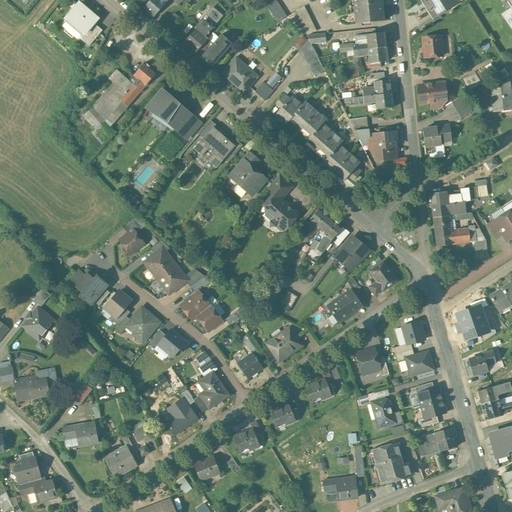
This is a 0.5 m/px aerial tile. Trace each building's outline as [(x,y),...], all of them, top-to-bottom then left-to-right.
[(150,0),(143,8),(144,9),(153,16),(153,17),(154,17),(168,0),(150,0)] [(287,16),(275,0),(263,0),(278,22),(287,16)] [(352,0),(355,23),(381,20),(379,4),(380,4),(379,0),(352,0)] [(457,0),(424,0),(428,6),(427,7),(433,18),(459,2),(457,0)] [(89,14),(78,4),(66,19),(84,35),(94,23),(98,19),(90,12),(89,14)] [(316,31),(304,6),(295,11),(307,36),(316,31)] [(223,16),(214,8),(202,22),(211,30),(223,16)] [(211,30),(202,22),(195,30),(205,37),(208,34),(209,33),(209,32),(211,30)] [(94,23),(84,35),(80,39),(89,46),(102,31),(94,23)] [(195,30),(184,43),(196,53),(198,50),(207,39),(205,37),(195,30)] [(385,33),(367,35),(368,44),(369,49),(386,47),(385,33)] [(325,34),(307,36),(308,39),(311,44),(326,42),(325,34)] [(203,55),(201,57),(213,67),(232,45),(220,35),(203,55)] [(441,36),(423,38),(425,58),(443,56),(441,36)] [(207,39),(198,50),(203,55),(213,44),(207,39)] [(308,39),(298,51),(303,55),(314,49),(311,44),(308,39)] [(355,45),(354,40),(345,41),(348,52),(354,51),(353,45),(355,45)] [(345,41),(333,44),(336,55),(347,52),(345,41)] [(386,47),(369,49),(370,54),(371,62),(381,61),(388,60),(386,47)] [(314,49),(303,55),(305,60),(316,55),(314,49)] [(316,55),(305,60),(308,65),(319,60),(316,55)] [(258,77),(237,58),(223,73),(244,92),(258,77)] [(319,60),(308,65),(311,71),(322,65),(319,60)] [(127,83),(122,89),(134,99),(156,74),(154,72),(155,70),(153,68),(151,69),(144,63),(127,83)] [(490,64),(474,72),(480,83),(496,74),(490,64)] [(322,65),(311,71),(314,76),(324,71),(322,65)] [(504,69),(494,76),(497,81),(508,74),(504,69)] [(276,71),(267,82),(273,87),(282,76),(276,71)] [(474,72),(461,80),(467,90),(480,83),(474,72)] [(127,83),(121,78),(116,84),(122,89),(127,83)] [(390,80),(373,82),(374,88),(375,95),(391,94),(390,80)] [(114,82),(97,101),(112,114),(122,102),(127,106),(134,99),(122,89),(116,84),(114,82)] [(274,91),(264,82),(255,92),(265,101),(274,91)] [(445,82),(420,85),(423,105),(429,104),(447,101),(445,82)] [(509,83),(492,85),(493,97),(491,97),(493,112),(511,110),(511,109),(511,103),(509,83)] [(374,88),(362,90),(363,97),(375,95),(374,88)] [(200,124),(161,91),(146,108),(167,121),(187,139),(200,124)] [(284,94),(276,103),(282,108),(289,99),(284,94)] [(391,94),(375,95),(375,103),(376,109),(393,107),(391,94)] [(375,95),(363,97),(363,104),(375,103),(375,95)] [(282,108),(276,114),(278,112),(289,121),(292,117),(306,102),(305,101),(302,105),(292,96),(282,108)] [(462,96),(447,105),(457,121),(472,112),(462,96)] [(363,97),(353,98),(353,105),(363,104),(363,97)] [(447,101),(429,104),(430,110),(440,109),(447,101)] [(306,102),(292,117),(302,126),(316,110),(306,102)] [(316,110),(302,126),(312,135),(326,119),(316,110)] [(115,133),(98,113),(84,124),(102,144),(115,133)] [(366,117),(349,119),(354,131),(368,129),(366,117)] [(312,135),(309,139),(319,148),(333,132),(323,123),(326,120),(326,119),(312,135)] [(210,121),(198,135),(202,138),(212,128),(215,125),(210,121)] [(441,128),(423,130),(425,153),(435,152),(434,147),(441,146),(440,138),(450,137),(449,126),(441,126),(441,128)] [(202,138),(193,148),(214,168),(224,156),(226,158),(230,154),(227,151),(232,146),(212,128),(202,138)] [(368,129),(354,131),(358,138),(368,137),(368,129)] [(333,132),(319,148),(329,156),(343,141),(333,132)] [(395,132),(373,135),(374,144),(377,144),(379,160),(397,159),(395,139),(396,139),(395,132)] [(257,142),(252,138),(243,148),(248,152),(257,142)] [(232,146),(227,151),(230,154),(232,156),(241,146),(236,141),(232,146)] [(329,156),(326,160),(336,169),(334,171),(350,153),(340,145),(343,141),(329,156)] [(350,153),(334,171),(334,172),(336,169),(346,178),(344,180),(344,181),(349,176),(357,167),(360,163),(350,153)] [(247,155),(235,169),(242,175),(250,165),(254,161),(247,155)] [(493,158),(486,162),(490,169),(497,165),(493,158)] [(266,179),(250,165),(242,175),(235,169),(228,177),(229,177),(227,182),(231,186),(237,184),(250,196),(266,179)] [(362,171),(357,167),(349,176),(354,180),(362,171)] [(285,190),(274,180),(267,188),(274,194),(275,193),(279,197),(285,190)] [(456,195),(447,196),(447,192),(430,194),(433,218),(449,216),(464,214),(463,203),(477,199),(476,187),(475,187),(475,189),(460,191),(455,191),(456,195)] [(279,197),(275,193),(274,194),(263,206),(269,211),(267,214),(275,221),(276,225),(281,230),(285,230),(296,217),(296,214),(293,212),(293,209),(289,206),(287,206),(281,201),(281,198),(279,197)] [(329,219),(319,210),(309,222),(313,225),(317,229),(319,231),(329,219)] [(511,225),(504,214),(494,221),(497,225),(507,241),(511,238),(511,237),(511,225)] [(446,216),(433,218),(435,247),(449,245),(448,231),(446,216)] [(145,227),(135,219),(123,228),(127,234),(128,233),(130,233),(133,230),(136,234),(145,227)] [(342,229),(329,219),(319,231),(324,235),(315,249),(322,254),(331,241),(342,229)] [(494,221),(486,226),(489,230),(497,225),(494,221)] [(313,225),(303,236),(307,240),(317,229),(313,225)] [(473,226),(468,226),(468,229),(463,229),(464,243),(474,242),(476,242),(475,230),(474,228),(473,226)] [(486,240),(479,228),(475,230),(476,242),(474,242),(475,251),(487,249),(486,240)] [(451,231),(448,231),(449,245),(464,243),(463,229),(451,231)] [(133,230),(130,233),(128,233),(127,234),(126,235),(119,241),(130,255),(144,244),(136,234),(133,230)] [(352,239),(337,257),(351,269),(362,256),(364,257),(368,253),(352,239)] [(170,249),(161,240),(150,249),(155,254),(162,249),(165,252),(170,249)] [(155,254),(145,262),(157,278),(174,265),(165,252),(162,249),(155,254)] [(378,256),(369,262),(373,268),(382,262),(378,256)] [(397,279),(383,261),(373,268),(369,271),(376,281),(381,289),(382,290),(397,279)] [(174,265),(157,278),(169,294),(186,281),(187,280),(184,277),(174,265)] [(204,276),(194,269),(184,277),(187,280),(186,281),(190,287),(194,292),(202,287),(205,287),(213,281),(204,276)] [(93,280),(87,274),(85,276),(81,273),(74,281),(78,285),(76,287),(83,292),(80,296),(88,303),(91,299),(98,305),(98,306),(110,292),(109,292),(102,287),(105,283),(96,276),(93,280)] [(360,289),(352,277),(346,282),(355,293),(360,289)] [(511,280),(500,287),(501,287),(510,304),(511,303),(511,280)] [(376,281),(368,286),(374,294),(381,289),(376,281)] [(510,304),(501,287),(488,295),(498,312),(511,305),(510,304)] [(34,300),(42,305),(51,293),(43,288),(34,300)] [(119,291),(105,308),(113,315),(117,318),(125,308),(131,301),(119,291)] [(199,291),(180,306),(192,321),(197,317),(210,306),(208,303),(208,301),(206,297),(203,297),(199,291)] [(287,291),(281,301),(286,304),(292,294),(287,291)] [(343,298),(333,305),(332,304),(328,307),(332,313),(333,313),(337,321),(347,314),(347,313),(359,305),(350,292),(342,297),(343,298)] [(292,294),(286,304),(291,308),(297,297),(292,294)] [(286,304),(281,301),(278,307),(288,313),(291,308),(286,304)] [(481,303),(453,313),(463,342),(491,332),(481,303)] [(197,317),(208,332),(222,321),(210,306),(197,317)] [(38,307),(22,326),(39,340),(55,321),(38,307)] [(125,308),(117,318),(113,315),(109,318),(118,326),(126,317),(130,312),(125,308)] [(158,323),(142,309),(131,321),(127,326),(127,327),(135,333),(134,335),(142,342),(158,323)] [(239,309),(225,320),(230,326),(244,316),(239,309)] [(118,326),(115,331),(120,335),(127,327),(127,326),(131,321),(126,317),(118,326)] [(420,322),(402,327),(402,329),(407,345),(425,340),(420,322)] [(288,327),(280,333),(281,335),(274,340),(273,338),(265,344),(267,347),(276,359),(278,361),(286,356),(286,355),(293,350),(293,351),(301,345),(298,342),(297,342),(294,338),(295,337),(288,327)] [(166,335),(158,345),(173,357),(179,349),(182,352),(188,345),(170,330),(166,335)] [(160,331),(148,344),(154,350),(158,345),(166,335),(160,331)] [(249,340),(255,349),(258,353),(262,350),(252,337),(249,340)] [(249,340),(248,339),(243,343),(250,352),(255,349),(249,340)] [(276,359),(267,347),(262,350),(270,362),(276,359)] [(374,349),(356,354),(362,375),(380,370),(377,359),(374,349)] [(412,350),(395,355),(397,362),(405,360),(405,358),(414,355),(412,350)] [(492,350),(482,352),(483,355),(468,359),(468,360),(466,362),(467,366),(470,366),(472,375),(487,371),(486,366),(496,364),(492,350)] [(414,355),(405,358),(405,360),(410,376),(433,370),(428,351),(414,355)] [(262,369),(251,354),(237,364),(247,379),(262,369)] [(389,374),(384,357),(377,359),(380,370),(381,376),(389,374)] [(12,367),(0,369),(0,376),(13,374),(12,367)] [(329,371),(323,373),(325,380),(325,379),(327,385),(333,383),(329,371)] [(227,395),(211,372),(201,379),(207,388),(198,394),(207,407),(208,408),(227,395)] [(36,376),(14,381),(18,401),(50,395),(46,379),(37,381),(36,376)] [(325,380),(312,384),(311,383),(306,385),(311,400),(320,397),(321,400),(331,396),(327,385),(325,379),(325,380)] [(432,382),(415,387),(417,395),(417,394),(434,389),(432,382)] [(508,382),(476,391),(480,405),(497,400),(496,395),(511,391),(508,382)] [(82,383),(71,397),(81,405),(91,390),(82,383)] [(434,389),(417,394),(421,406),(442,400),(438,388),(434,389)] [(192,399),(187,391),(180,396),(182,399),(187,406),(194,401),(192,399)] [(374,393),(358,397),(360,406),(371,403),(371,402),(377,400),(374,393)] [(207,407),(198,394),(192,399),(194,401),(201,412),(207,407)] [(293,396),(286,399),(289,404),(291,410),(297,408),(293,396)] [(385,401),(384,398),(377,400),(371,402),(371,403),(376,421),(380,420),(382,427),(396,423),(390,402),(387,402),(385,401)] [(187,406),(182,399),(167,410),(174,419),(166,424),(173,435),(182,429),(181,429),(196,419),(187,406)] [(442,400),(421,406),(424,418),(424,419),(436,416),(446,413),(442,400)] [(497,400),(480,405),(485,420),(503,415),(500,405),(499,400),(497,400)] [(511,401),(500,405),(502,412),(511,409),(511,401)] [(289,404),(275,410),(275,409),(269,411),(275,426),(284,423),(285,425),(296,421),(291,410),(289,404)] [(98,407),(92,407),(95,419),(100,418),(98,407)] [(436,416),(424,419),(424,418),(419,420),(421,427),(438,423),(436,416)] [(257,421),(250,424),(252,430),(253,429),(255,435),(261,433),(257,421)] [(149,422),(132,432),(138,443),(154,434),(153,434),(149,422)] [(84,424),(62,428),(64,438),(77,436),(79,447),(97,443),(94,427),(85,429),(84,424)] [(391,427),(393,434),(405,430),(403,424),(391,427)] [(503,432),(490,435),(496,458),(507,455),(506,451),(510,450),(511,457),(511,427),(507,428),(508,432),(503,433),(503,432)] [(453,428),(435,433),(440,451),(456,447),(454,438),(456,437),(453,428)] [(252,430),(239,435),(239,434),(234,436),(239,451),(248,448),(249,450),(260,446),(255,435),(253,429),(252,430)] [(435,433),(422,437),(427,455),(440,451),(435,433)] [(134,448),(127,437),(121,440),(126,448),(128,451),(134,448)] [(397,444),(372,451),(382,484),(410,475),(407,464),(402,466),(400,459),(401,458),(397,444)] [(145,446),(138,449),(142,456),(149,453),(145,446)] [(360,446),(353,446),(356,477),(363,477),(360,446)] [(126,448),(114,454),(113,453),(104,458),(114,477),(123,473),(123,472),(135,466),(128,451),(126,448)] [(33,452),(19,456),(21,462),(35,459),(33,452)] [(213,457),(194,465),(201,482),(220,474),(213,457)] [(339,459),(340,469),(349,469),(348,457),(344,457),(345,459),(339,459)] [(21,462),(19,463),(20,466),(15,468),(17,475),(14,481),(20,484),(20,485),(40,479),(35,459),(21,462)] [(233,459),(227,463),(235,474),(241,470),(233,459)] [(447,469),(457,465),(455,460),(445,464),(447,469)] [(505,487),(511,484),(511,470),(501,474),(505,487)] [(184,475),(177,480),(185,492),(192,487),(184,475)] [(40,479),(20,485),(22,495),(29,493),(28,491),(34,489),(38,502),(49,499),(56,497),(52,481),(44,484),(42,479),(40,479)] [(346,489),(345,483),(344,479),(323,482),(324,492),(336,490),(346,489)] [(346,489),(336,490),(337,501),(356,498),(354,482),(345,483),(346,489)] [(464,488),(446,493),(446,494),(435,497),(439,509),(449,506),(450,511),(469,511),(468,507),(469,506),(464,488)] [(6,493),(3,495),(0,496),(0,507),(3,511),(4,511),(12,508),(13,507),(6,493)] [(56,497),(49,499),(51,505),(62,502),(61,496),(56,497)] [(174,511),(170,500),(140,511),(174,511)] [(196,507),(199,511),(210,511),(203,502),(196,507)]
